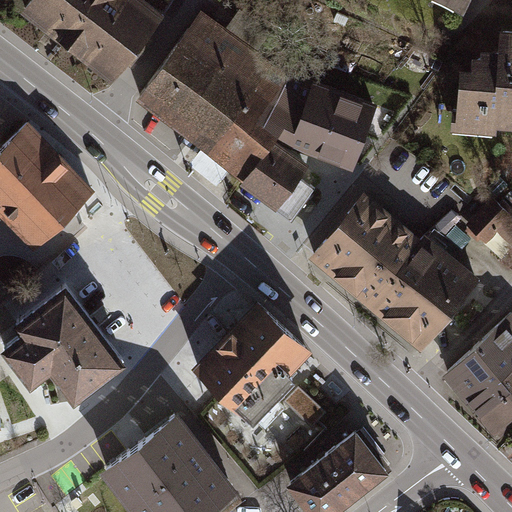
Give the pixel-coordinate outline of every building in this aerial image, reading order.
[(24,0),(19,8),(57,38),(108,78),(162,10),(149,0),(24,0)] [(441,0),(459,9),(463,0),(441,0)] [(308,87),(202,8),(133,99),(197,147),(226,168),(272,202),(309,153),(348,167),(372,97),(312,76),(308,87)] [(511,21),(492,20),(491,41),(472,40),(472,47),(459,46),(458,57),(449,56),(444,129),(503,133),(505,112),(511,113),(511,21)] [(43,135),(26,117),(0,141),(0,214),(32,247),(94,187),(43,135)] [(226,168),(197,147),(186,161),(214,183),(226,168)] [(474,279),(368,191),(315,256),(421,343),(474,279)] [(511,216),(489,195),(462,224),(480,241),(491,229),(509,246),(511,242),(511,216)] [(123,356),(63,279),(13,316),(21,327),(1,342),(29,378),(47,365),(71,396),(123,356)] [(246,413),(310,344),(256,293),(191,362),(246,413)] [(511,404),(511,310),(445,370),(491,423),(511,404)] [(299,383),(285,397),(312,424),(326,410),(299,383)] [(105,467),(139,511),(198,511),(235,484),(179,410),(105,467)] [(356,424),(286,479),(311,511),(331,511),(390,467),(356,424)]
